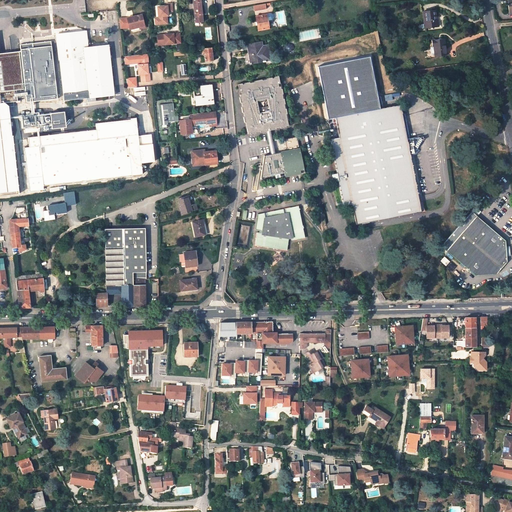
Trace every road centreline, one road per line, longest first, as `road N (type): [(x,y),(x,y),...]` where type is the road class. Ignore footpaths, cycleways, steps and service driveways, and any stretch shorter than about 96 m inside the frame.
road 1 (residential): [(215,313),(235,165),(219,0)]
road 2 (residential): [(511,492),(262,443),(205,445)]
road 3 (secondary): [(511,307),(215,313)]
road 4 (secondary): [(215,313),(0,319)]
road 5 (track): [(333,310),(334,354),(357,406),(358,458)]
road 6 (residential): [(511,149),(482,0)]
road 7 (residential): [(215,313),(205,445)]
road 8 (residential): [(77,507),(203,502)]
